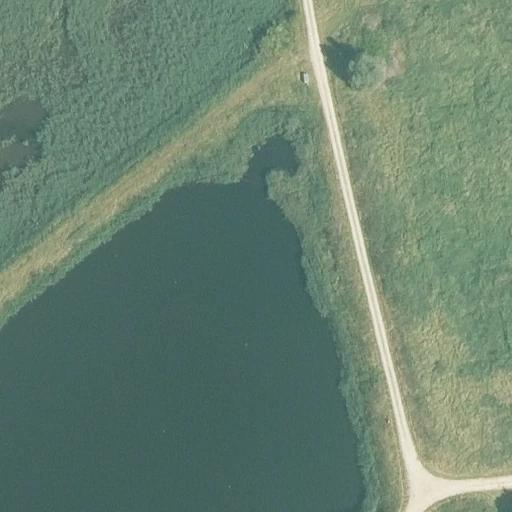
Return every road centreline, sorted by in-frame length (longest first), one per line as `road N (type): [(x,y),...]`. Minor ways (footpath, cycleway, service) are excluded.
road 1 (track): [(303,0),(311,63),(421,490),(409,511)]
road 2 (track): [(311,63),(275,69),(0,285)]
